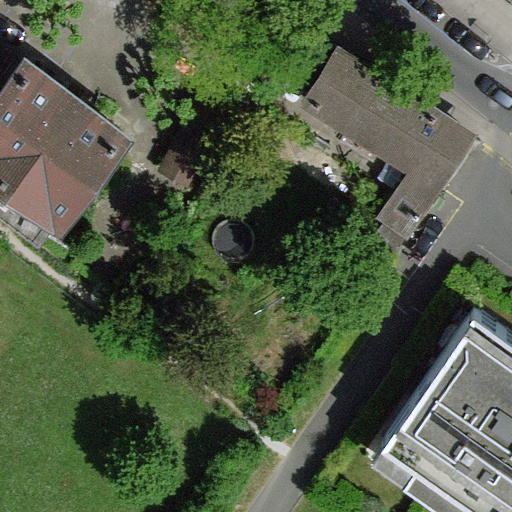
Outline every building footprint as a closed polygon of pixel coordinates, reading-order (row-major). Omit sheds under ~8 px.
[(474,133),(342,45),(312,94),(418,160),(444,176),(474,133)] [(120,131),(29,60),(0,98),(0,201),(42,233),(120,131)] [(444,176),(418,160),(383,213),(408,232),(444,176)] [(511,330),(477,306),(373,452),(458,511),(496,511),(511,490),(511,330)] [(511,511),(511,490),(496,511),(511,511)]
